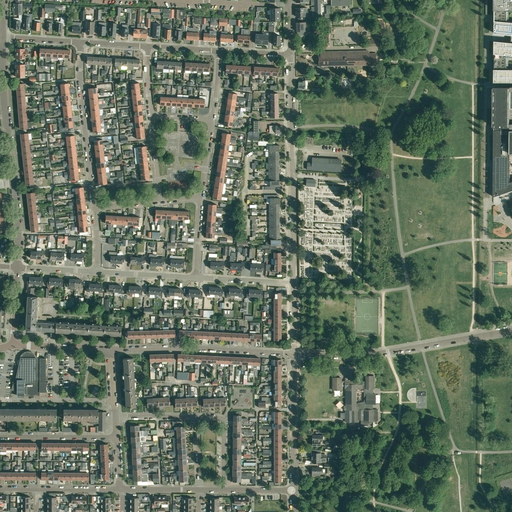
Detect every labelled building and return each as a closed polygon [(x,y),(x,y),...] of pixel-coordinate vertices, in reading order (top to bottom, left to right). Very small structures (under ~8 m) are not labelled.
[(511,0),(494,0),(494,10),(495,10),(495,16),(507,16),(507,10),(511,10),(511,0)] [(140,37),(141,30),(141,27),(141,24),(142,9),(138,9),(137,30),(134,30),(134,37),(140,37)] [(186,10),(175,10),(174,18),(179,18),(185,18),(186,10)] [(32,14),(24,13),(23,28),(24,28),(24,30),(29,30),(30,22),(32,22),(32,14)] [(22,15),(15,15),(15,18),(14,18),(13,29),(20,29),(20,26),(21,23),(22,23),(22,15)] [(511,22),(507,22),(507,16),(495,16),(495,20),(494,20),(494,34),(511,35),(511,22)] [(56,21),(56,22),(56,24),(56,28),(56,32),(62,32),(62,28),(63,28),(63,25),(65,25),(66,21),(66,17),(61,17),(61,21),(56,21)] [(85,19),(84,26),(87,26),(86,34),(89,34),(89,35),(93,35),(93,34),(94,22),(91,22),(91,19),(85,19)] [(229,19),(228,19),(227,26),(227,28),(227,31),(227,32),(230,32),(230,25),(236,25),(236,20),(229,19)] [(159,27),(159,24),(154,24),(154,21),(150,21),(150,28),(150,30),(153,31),(153,37),(153,38),(156,38),(159,38),(160,30),(159,30),(159,27)] [(99,22),(99,26),(98,35),(105,35),(106,23),(99,22)] [(80,34),(81,27),(81,23),(73,23),(73,27),(72,33),(80,34)] [(305,23),(296,23),(296,32),(306,31),(306,27),(305,27),(305,23)] [(163,30),(165,30),(164,38),(165,38),(165,39),(167,39),(168,38),(170,39),(171,30),(171,25),(163,25),(163,30)] [(182,35),(182,32),(184,32),(185,26),(182,26),(182,29),(176,29),(176,31),(175,31),(175,35),(175,36),(175,39),(181,40),(181,35),(182,35)] [(511,42),(494,41),(494,54),(494,62),(507,62),(507,55),(511,55),(511,42)] [(319,66),(375,64),(375,53),(368,54),(368,51),(320,52),(320,55),(318,55),(319,66)] [(157,71),(157,68),(163,69),(164,61),(157,61),(157,64),(153,64),(153,71),(157,71)] [(494,69),(494,82),(511,82),(511,69),(507,70),(507,62),(494,62),(494,69)] [(305,81),(298,81),(298,85),(297,86),(297,88),(298,89),(305,89),(308,89),(307,81),(311,81),(311,79),(305,79),(305,81)] [(511,87),(494,87),(494,133),(493,197),(511,190),(511,87)] [(275,134),(282,134),(282,126),(275,126),(269,126),(269,133),(275,133),(275,134)] [(95,147),(103,146),(103,140),(102,140),(102,137),(96,137),(96,141),(94,141),(95,147)] [(279,151),(279,145),(275,145),(275,142),(258,141),(258,145),(267,145),(267,149),(267,151),(268,151),(269,151),(278,151),(279,151)] [(312,163),(311,170),(340,172),(341,160),(312,158),(312,163)] [(273,190),(273,187),(280,186),(280,181),(279,181),(270,181),(270,187),(265,187),(265,190),(273,190)] [(64,241),(64,244),(67,244),(67,236),(64,236),(58,236),(58,241),(64,241)] [(57,253),(56,260),(62,260),(62,258),(64,259),(65,252),(66,252),(66,250),(65,250),(57,249),(57,250),(57,253)] [(69,249),(69,252),(69,259),(71,259),(71,261),(76,261),(77,254),(72,254),(72,252),(73,252),(73,249),(69,249)] [(41,252),(37,252),(36,259),(42,259),(42,257),(44,257),(45,251),(41,251),(41,252)] [(81,254),(77,254),(76,261),(82,261),(82,260),(84,260),(85,253),(82,253),(81,254)] [(121,257),(117,257),(116,263),(122,264),(122,262),(124,262),(125,256),(121,256),(121,257)] [(171,266),(176,267),(177,260),(177,256),(170,256),(170,258),(169,258),(169,265),(171,265),(171,266)] [(137,258),(136,265),(142,265),(142,263),(144,263),(144,257),(141,257),(141,258),(137,258)] [(151,265),(156,266),(157,259),(152,259),(152,257),(149,257),(149,263),(151,264),(151,265)] [(210,269),(212,269),(212,270),(215,270),(216,269),(216,262),(216,258),(217,258),(217,257),(208,257),(208,261),(209,261),(208,267),(210,267),(210,269)] [(216,258),(216,262),(216,269),(222,269),(222,268),(224,268),(224,259),(217,258),(216,258)] [(236,270),(236,263),(232,263),(232,262),(229,262),(228,268),(230,268),(230,270),(236,270)] [(236,263),(236,270),(242,271),(242,269),(244,269),(244,262),(241,262),(241,264),(236,263)] [(256,271),(256,264),(252,264),(252,263),(249,263),(248,269),(250,269),(250,271),(256,271)] [(256,264),(256,271),(262,272),(262,270),(264,270),(264,264),(261,263),(261,265),(256,264)] [(34,284),(35,284),(35,277),(29,277),(29,278),(27,278),(27,288),(34,288),(34,284)] [(50,285),(55,285),(55,278),(50,278),(49,280),(47,279),(47,286),(50,286),(50,285)] [(75,289),(75,286),(75,279),(69,279),(69,281),(67,281),(67,287),(70,287),(70,289),(75,289)] [(90,290),(95,291),(95,284),(89,284),(89,285),(87,285),(87,292),(90,292),(90,290)] [(110,292),(115,292),(115,285),(109,285),(109,287),(107,286),(107,293),(110,293),(110,292)] [(130,293),(135,293),(135,286),(129,286),(129,288),(127,288),(127,294),(130,294),(130,293)] [(150,294),(155,294),(155,288),(149,287),(149,289),(147,289),(147,295),(150,296),(150,294)] [(214,297),(215,294),(215,288),(209,287),(209,289),(207,289),(207,297),(214,297)] [(35,288),(34,288),(27,288),(27,296),(28,296),(34,297),(35,288)] [(175,296),(175,289),(169,288),(169,290),(167,290),(167,297),(170,297),(170,295),(175,296)] [(227,290),(226,296),(226,298),(234,298),(234,295),(234,289),(229,288),(229,290),(227,290)] [(190,297),(194,297),(195,290),(189,290),(189,291),(187,291),(187,298),(190,298),(190,297)] [(195,290),(194,297),(194,299),(199,299),(199,298),(202,299),(202,292),(201,292),(201,290),(195,290)] [(254,297),(254,290),(249,290),(249,291),(247,291),(246,297),(249,298),(250,296),(254,297)] [(254,290),(254,297),(259,297),(259,298),(262,298),(262,292),(260,292),(260,290),(254,290)] [(28,296),(27,314),(42,314),(43,303),(44,303),(44,297),(34,297),(28,296)] [(26,321),(26,331),(36,331),(36,328),(36,322),(46,323),(46,318),(42,318),(42,316),(42,314),(27,314),(26,321)] [(56,329),(56,323),(46,323),(36,322),(36,328),(36,331),(46,331),(56,332),(56,329)] [(56,332),(72,333),(73,324),(69,323),(69,322),(60,322),(60,323),(56,323),(56,329),(56,332)] [(76,324),(73,324),(72,333),(88,334),(89,324),(85,324),(85,323),(76,323),(76,324)] [(93,325),(89,324),(88,334),(104,335),(105,325),(101,325),(101,324),(93,323),(93,325)] [(105,325),(104,335),(121,336),(122,326),(117,326),(117,325),(108,324),(108,326),(105,325)] [(21,358),(17,373),(14,390),(17,391),(17,396),(17,397),(24,397),(24,396),(40,396),(40,392),(47,392),(48,393),(48,392),(47,391),(47,390),(46,389),(46,388),(46,387),(46,386),(47,385),(47,384),(47,383),(48,382),(47,382),(46,382),(46,373),(46,358),(40,358),(40,357),(40,358),(36,358),(35,357),(35,356),(34,355),(33,354),(32,353),(30,353),(29,352),(28,352),(26,353),(25,353),(24,354),(23,355),(22,356),(21,357),(21,358)] [(124,375),(134,375),(134,371),(135,371),(135,362),(134,362),(133,359),(124,359),(124,375)] [(134,378),(134,375),(124,375),(125,391),(135,391),(135,387),(136,387),(136,378),(134,378)] [(374,421),(378,421),(378,416),(378,410),(374,410),(371,410),(371,404),(375,404),(375,405),(376,405),(376,394),(375,394),(375,395),(373,395),(373,390),(374,390),(374,389),(374,377),(374,376),(369,376),(369,377),(366,377),(367,377),(367,382),(362,382),(362,381),(348,381),(348,378),(345,378),(345,381),(341,381),(341,383),(345,383),(345,388),(346,388),(346,406),(344,406),(344,407),(344,410),(351,410),(351,422),(350,422),(358,422),(357,422),(357,420),(361,420),(361,426),(368,426),(368,423),(367,423),(367,421),(369,421),(369,422),(374,422),(373,422),(374,421)] [(341,390),(341,383),(341,381),(341,377),(332,377),(332,390),(341,390)] [(135,395),(135,391),(125,391),(126,408),(136,408),(136,404),(137,404),(136,395),(135,395)] [(0,419),(57,420),(57,409),(56,409),(56,411),(40,410),(40,409),(37,409),(37,410),(16,410),(9,410),(9,409),(6,409),(6,410),(0,410),(0,419)] [(64,420),(89,420),(98,420),(98,419),(98,418),(98,415),(98,412),(98,409),(97,409),(97,411),(82,411),(82,409),(79,409),(79,411),(64,411),(64,409),(64,420)]
